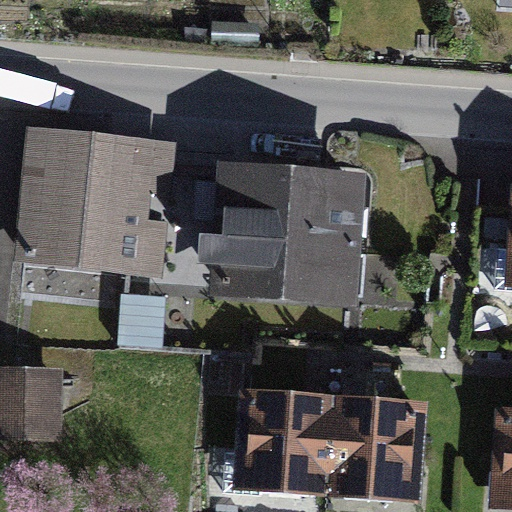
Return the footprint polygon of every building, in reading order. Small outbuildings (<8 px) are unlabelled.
[(168,286),(177,161),(32,150),(23,275),(168,286)] [(366,316),(375,191),(229,181),(220,305),(366,316)] [(120,339),(164,341),(166,287),(122,286),(120,339)] [(0,457),(67,462),(72,388),(0,382),(0,457)] [(246,506),(325,511),(340,511),(348,413),(253,406),(246,506)] [(340,511),(434,511),(442,420),(348,413),(340,511)] [(502,511),(511,511),(511,425),(509,425),(502,511)]
